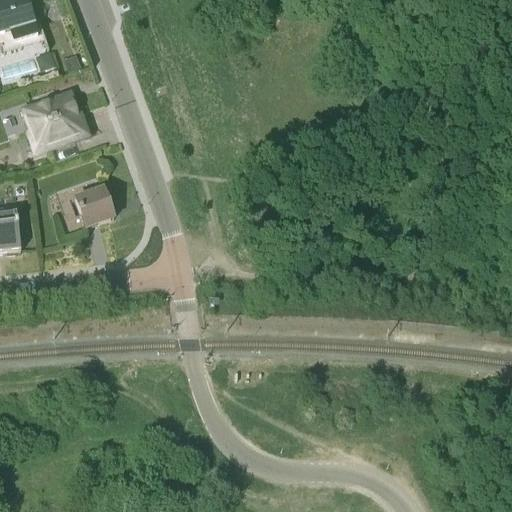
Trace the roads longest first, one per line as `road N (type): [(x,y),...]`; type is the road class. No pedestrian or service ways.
road 1 (unclassified): [(178,278),(195,376),(232,448),(279,471),(362,476),(393,491),(409,511)]
road 2 (track): [(511,266),(178,278)]
road 3 (residential): [(178,278),(89,0)]
road 4 (residential): [(0,298),(178,278)]
